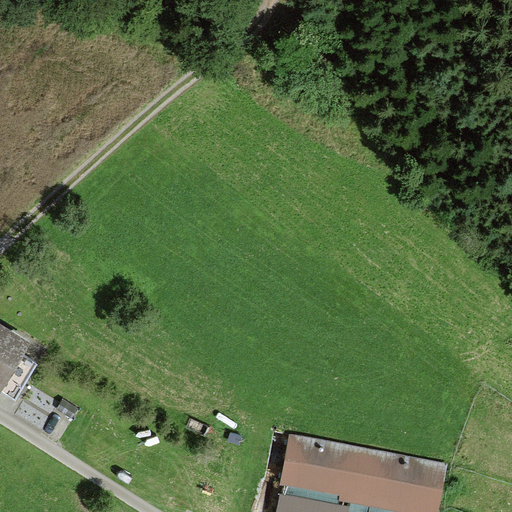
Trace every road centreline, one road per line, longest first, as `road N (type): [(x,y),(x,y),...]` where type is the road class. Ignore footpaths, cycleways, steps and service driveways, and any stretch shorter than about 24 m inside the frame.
road 1 (track): [(276,0),(273,15),(0,248)]
road 2 (track): [(0,410),(154,511)]
